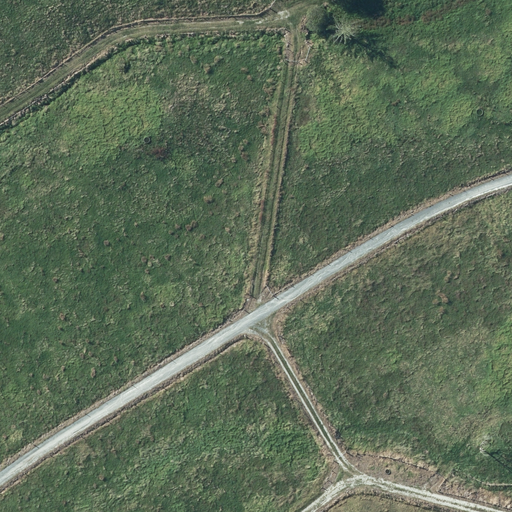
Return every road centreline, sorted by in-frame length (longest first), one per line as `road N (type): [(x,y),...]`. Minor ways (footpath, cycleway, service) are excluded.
road 1 (unknown): [(511,150),(345,224),(0,436)]
road 2 (unknown): [(247,511),(334,440),(511,488)]
